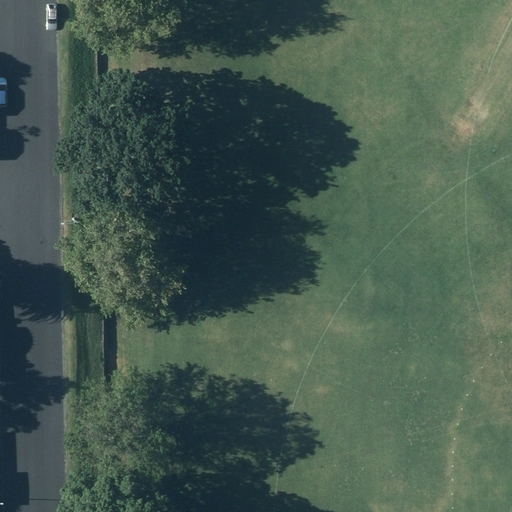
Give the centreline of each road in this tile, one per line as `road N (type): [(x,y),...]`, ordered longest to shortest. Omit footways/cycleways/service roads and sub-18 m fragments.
road 1 (residential): [(29,221),(31,511)]
road 2 (residential): [(23,0),(29,221)]
